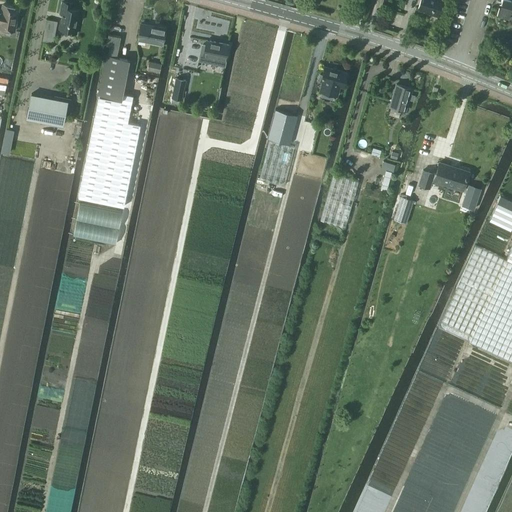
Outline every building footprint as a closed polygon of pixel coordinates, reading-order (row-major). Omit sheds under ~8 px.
[(419,0),(417,8),(430,12),(430,13),(438,15),(442,0),(419,0)] [(511,0),(501,0),(497,16),(508,19),(510,11),(511,11),(511,0)] [(71,8),(72,4),(62,2),(60,15),(62,15),(59,28),(67,30),(66,32),(76,34),(79,18),(77,17),(79,10),(71,8)] [(19,7),(3,3),(1,10),(0,9),(0,27),(14,30),(19,7)] [(165,27),(140,22),(137,38),(162,43),(165,27)] [(44,32),(42,41),(53,43),(54,34),(44,32)] [(120,36),(112,34),(108,33),(106,44),(110,45),(108,55),(105,54),(98,93),(121,98),(129,59),(116,57),(120,36)] [(202,44),(199,60),(224,65),(229,45),(206,40),(205,45),(202,44)] [(162,63),(149,61),(147,69),(160,72),(162,63)] [(347,72),(324,66),(322,74),(321,74),(317,80),(322,81),(319,91),(337,95),(339,88),(338,87),(338,86),(343,87),(347,72)] [(171,98),(170,102),(178,104),(179,99),(181,100),(185,80),(176,78),(171,98)] [(390,106),(405,110),(412,87),(396,83),(390,106)] [(31,93),(26,117),(62,124),(65,109),(67,110),(70,98),(58,96),(58,98),(31,93)] [(99,97),(78,197),(103,202),(108,204),(123,207),(140,124),(127,122),(131,102),(133,95),(123,93),(121,99),(121,101),(99,97)] [(269,139),(258,177),(283,184),(294,146),(288,144),(295,118),(279,114),(273,138),(283,140),(283,142),(269,139)] [(399,153),(392,151),(390,157),(397,159),(399,153)] [(395,164),(383,160),(381,167),(392,171),(395,164)] [(429,187),(429,186),(434,188),(436,180),(462,188),(468,170),(439,161),(435,173),(422,169),(418,184),(429,187)] [(386,170),(381,190),(386,191),(392,172),(386,170)] [(320,219),(345,226),(358,181),(333,174),(320,219)] [(468,184),(461,205),(474,209),(481,188),(468,184)] [(393,219),(406,223),(413,200),(401,196),(393,219)] [(511,209),(497,203),(489,220),(510,230),(511,226),(511,209)] [(476,245),(439,327),(471,342),(511,360),(511,378),(511,380),(511,260),(507,258),(506,259),(476,245)] [(462,338),(450,333),(448,338),(459,343),(462,338)]
